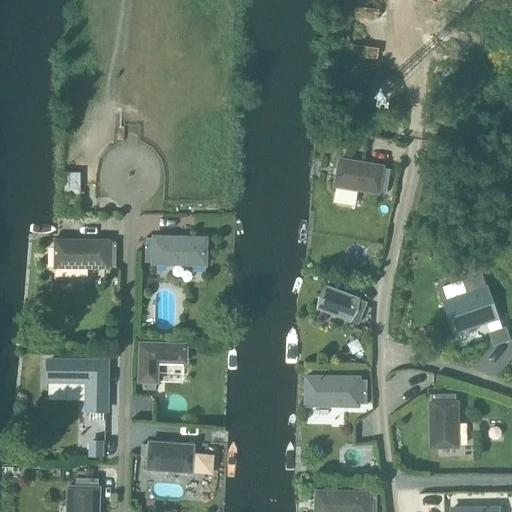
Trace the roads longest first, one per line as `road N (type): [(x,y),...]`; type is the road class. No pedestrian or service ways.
road 1 (residential): [(118,511),(126,172)]
road 2 (residential): [(392,511),(378,376),(391,236)]
road 3 (unknown): [(378,376),(425,358),(511,390)]
